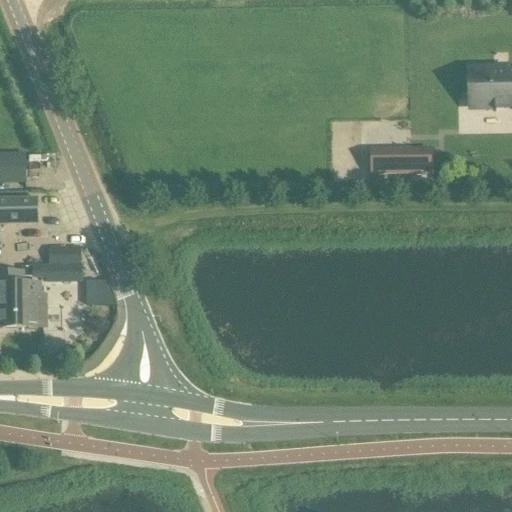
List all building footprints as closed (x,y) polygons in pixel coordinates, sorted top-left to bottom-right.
[(494,69),(471,70),(472,100),(487,100),(487,110),(511,109),(511,74),(494,75),(494,69)] [(412,175),(412,150),(391,151),(392,175),(412,175)] [(0,155),(0,184),(26,185),(26,156),(0,155)] [(38,194),(0,195),(0,226),(39,226),(38,194)] [(49,249),(49,265),(74,265),(74,249),(49,249)] [(49,265),(49,283),(83,283),(83,265),(74,265),(49,265)] [(0,274),(0,329),(46,329),(45,297),(34,297),(34,286),(23,286),(23,274),(0,274)]
